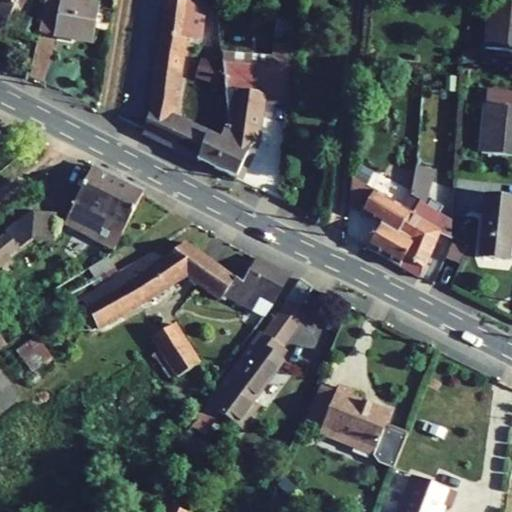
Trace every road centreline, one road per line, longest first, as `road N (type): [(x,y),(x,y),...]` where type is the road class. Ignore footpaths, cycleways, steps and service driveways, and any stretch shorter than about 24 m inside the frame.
road 1 (tertiary): [(0,95),(511,353)]
road 2 (unknown): [(322,256),(350,0)]
